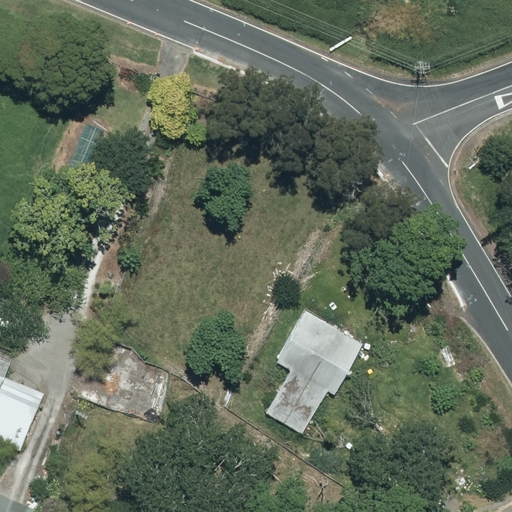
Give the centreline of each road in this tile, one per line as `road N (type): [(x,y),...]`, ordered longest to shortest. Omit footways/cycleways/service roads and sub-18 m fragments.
road 1 (tertiary): [(137,0),(322,82),(389,139)]
road 2 (tertiary): [(511,339),(389,139)]
road 3 (tertiary): [(389,139),(511,85)]
